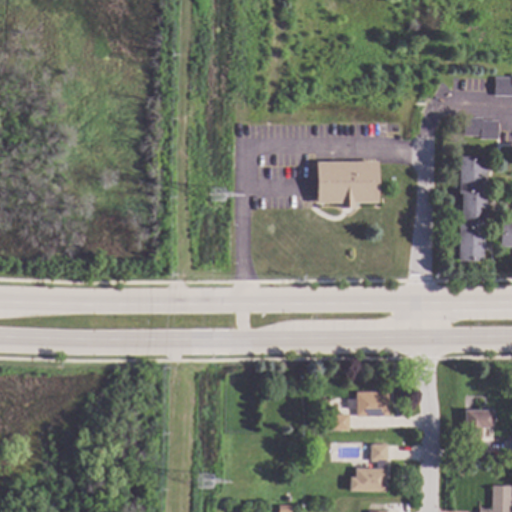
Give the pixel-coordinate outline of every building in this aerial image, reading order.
[(511,95),(510,95),(510,97),(492,97),(492,77),(508,78),(508,75),(511,75),(511,95)] [(480,121),(496,121),(496,140),(477,140),(477,138),(461,138),(461,118),(480,118),(480,121)] [(481,191),(484,191),(483,229),(480,229),(480,263),(456,262),(456,225),(459,225),(459,195),(456,195),(457,157),(481,157),(481,191)] [(376,204),(351,204),(351,207),(337,207),(337,205),(313,205),(312,163),(375,163),(376,204)] [(511,249),(496,248),(497,223),(510,223),(510,219),(511,219),(511,249)] [(385,416),(353,416),(353,409),(344,409),(344,398),(353,398),(353,391),(385,391),(385,416)] [(491,427),(480,427),(480,438),(461,437),(462,409),(492,410),(491,427)] [(345,430),(328,430),(328,429),(319,429),(320,415),(328,416),(328,414),(345,414),(345,430)] [(384,459),(383,459),(384,491),(347,491),(347,476),(352,476),(352,467),(374,468),(375,461),(367,461),(367,444),(385,444),(384,459)] [(508,511),(476,511),(477,507),(480,507),(480,509),(489,509),(489,485),(509,486),(508,511)]
